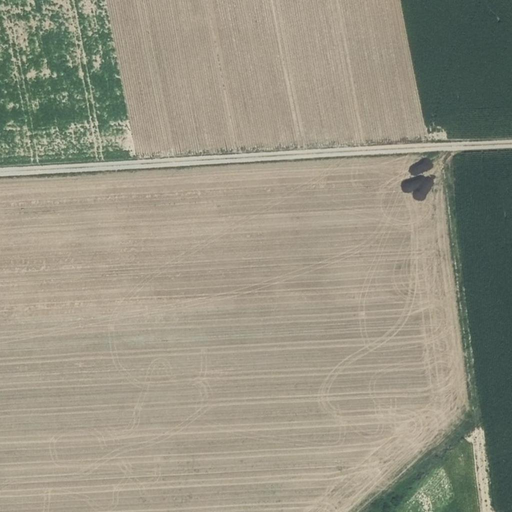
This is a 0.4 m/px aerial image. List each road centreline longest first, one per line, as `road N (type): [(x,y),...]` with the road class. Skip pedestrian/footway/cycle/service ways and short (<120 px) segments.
road 1 (track): [(0,175),(511,147)]
road 2 (track): [(487,511),(442,150)]
road 3 (track): [(372,511),(475,418)]
